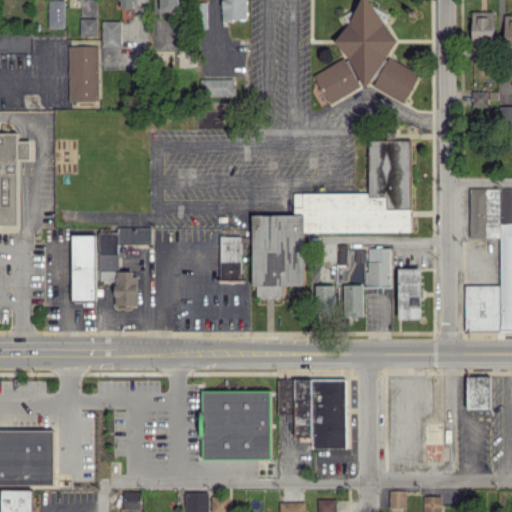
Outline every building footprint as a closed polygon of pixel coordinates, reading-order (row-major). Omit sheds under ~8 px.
[(64,0),(48,0),(48,27),(64,27),(64,0)] [(135,0),(118,0),(118,8),(135,8),(135,0)] [(160,0),(160,11),(178,11),(178,0),(160,0)] [(246,0),(222,0),(222,19),(247,20),(246,0)] [(403,103),(419,76),(412,72),(410,69),(387,56),(396,40),(373,4),(365,0),(360,0),(336,42),(345,55),(349,58),(361,76),(365,78),(368,82),(403,103)] [(472,11),(472,38),(494,39),(494,11),(472,11)] [(97,18),(80,17),(80,35),(97,35),(97,18)] [(102,47),(121,47),(121,20),(102,20),(102,47)] [(0,51),(30,51),(30,34),(0,33),(0,51)] [(69,101),(99,100),(98,45),(69,45),(69,101)] [(314,74),(329,103),(360,87),(352,72),(349,74),(341,60),(314,74)] [(234,95),(233,78),(200,78),(201,96),(234,95)] [(487,106),(487,90),(472,90),(472,106),(487,106)] [(511,105),(498,105),(499,123),(511,122),(511,105)] [(0,226),(19,227),(18,159),(30,158),(30,141),(18,141),(18,132),(0,132),(0,226)] [(410,231),(410,140),(369,140),(369,192),(293,192),(294,215),(253,215),(253,297),(282,297),(282,285),(304,285),(304,232),(410,231)] [(465,330),(511,330),(511,188),(500,188),(470,188),(470,237),(500,237),(500,285),(465,284),(465,330)] [(151,227),(118,227),(118,232),(99,232),(99,280),(117,280),(117,243),(151,243),(151,227)] [(72,299),(96,299),(95,234),(71,234),(72,299)] [(241,236),(220,235),(219,279),(240,279),(241,236)] [(347,243),(337,244),(338,264),(348,264),(347,243)] [(365,287),(390,286),(389,247),(365,247),(365,287)] [(421,318),(422,268),(399,268),(398,318),(421,318)] [(137,271),(115,270),(115,304),(137,304),(137,271)] [(315,284),(315,311),(332,311),(333,284),(315,284)] [(363,284),(344,284),(344,315),(363,315),(363,284)] [(467,409),(491,408),(490,375),(466,375),(467,409)] [(278,414),(295,413),(295,441),(312,441),(312,447),(346,447),(346,378),(278,379),(278,414)] [(202,458),(270,458),(270,390),(201,390),(202,458)] [(0,429),(0,484),(54,485),(54,430),(0,429)] [(32,511),(33,489),(2,489),(1,511),(32,511)] [(389,507),(405,508),(406,489),(389,489),(389,507)] [(208,511),(209,491),(186,490),(185,511),(208,511)] [(140,509),(140,491),(123,491),(122,509),(140,509)] [(423,511),(442,511),(442,495),(423,495),(423,511)] [(335,511),(336,498),(317,498),(317,511),(335,511)] [(279,511),(305,511),(305,501),(279,501),(279,511)]
